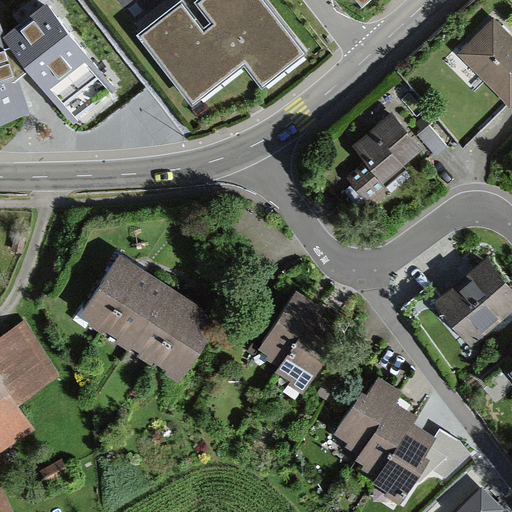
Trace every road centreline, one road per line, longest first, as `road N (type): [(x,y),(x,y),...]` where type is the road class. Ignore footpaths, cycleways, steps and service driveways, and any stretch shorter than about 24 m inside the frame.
road 1 (residential): [(511,226),(478,206),(368,268),(341,262),(249,148)]
road 2 (tertiary): [(249,148),(185,169),(0,175)]
road 3 (tertiary): [(368,56),(249,148)]
